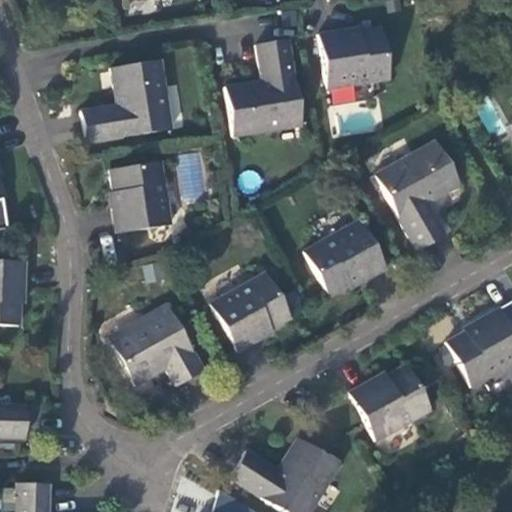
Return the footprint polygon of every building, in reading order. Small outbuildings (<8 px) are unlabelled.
[(316,36),(325,90),(388,80),(380,30),(357,33),(342,35),(341,32),(316,36)] [(300,127),(286,41),(254,46),(260,82),(223,88),(231,137),(300,127)] [(78,113),(84,144),(170,130),(159,61),(109,69),(115,106),(78,113)] [(372,177),(415,252),(443,237),(425,204),(458,186),(433,142),(372,177)] [(114,234),(169,226),(159,163),(108,171),(112,193),(114,209),(110,209),(114,234)] [(259,190),(256,172),(239,175),(242,193),(259,190)] [(384,270),(357,221),(301,253),(327,297),(347,286),(360,279),(362,282),(384,270)] [(23,263),(0,262),(0,326),(18,327),(18,304),(19,289),(22,288),(23,263)] [(264,274),(208,305),(235,354),(257,341),(255,338),(269,330),(289,319),(264,274)] [(362,282),(360,279),(347,286),(348,290),(362,282)] [(174,387),(202,372),(165,306),(133,324),(137,331),(110,346),(134,387),(165,369),(174,387)] [(468,388),(511,364),(511,336),(497,309),(475,322),(477,325),(463,333),(443,344),(468,388)] [(463,333),(477,325),(475,322),(461,329),(463,333)] [(106,339),(110,346),(137,331),(133,324),(106,339)] [(269,330),(255,338),(257,341),(271,333),(269,330)] [(346,394),(373,442),(429,411),(404,366),(384,378),(370,385),(368,382),(346,394)] [(368,382),(370,385),(384,378),(382,374),(368,382)] [(0,438),(24,439),(24,407),(0,406),(0,438)] [(244,452),(227,479),(278,511),(308,511),(338,466),(295,440),(275,471),(244,452)] [(46,511),(47,485),(15,485),(15,490),(0,489),(0,511),(46,511)]
